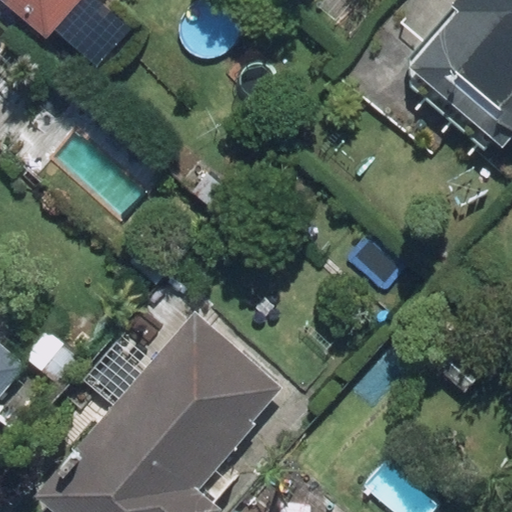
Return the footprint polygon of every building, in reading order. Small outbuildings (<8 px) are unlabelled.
[(35,0),(67,27),(91,0),(35,0)] [(511,0),(464,0),(418,53),(422,76),(500,143),(511,128),(511,0)] [(0,44),(10,33),(0,23),(0,44)] [(82,133),(56,162),(123,223),(149,194),(82,133)] [(298,383),(209,305),(61,472),(106,511),(228,511),(239,500),(214,478),(298,383)] [(0,404),(39,359),(0,325),(0,404)]
